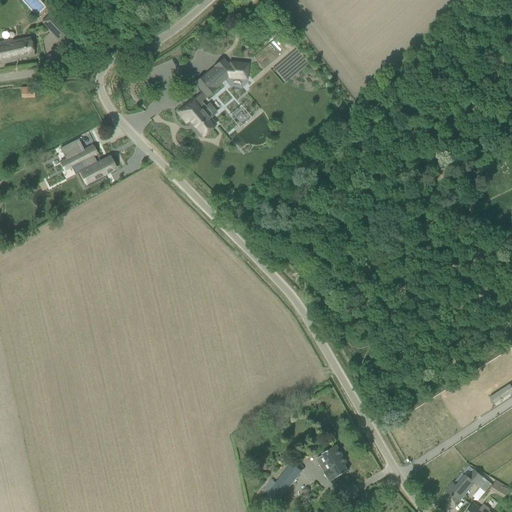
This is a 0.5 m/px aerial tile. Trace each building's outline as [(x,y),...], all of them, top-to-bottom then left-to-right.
[(68,32),(51,13),(42,22),(59,41),(68,32)] [(34,55),(32,45),(30,38),(12,41),(12,40),(0,42),(0,64),(17,61),(17,59),(34,55)] [(203,76),(195,83),(203,92),(207,97),(215,90),(214,88),(227,77),(246,78),(247,65),(230,64),(230,66),(228,66),(223,59),(214,66),(215,67),(204,77),(203,76)] [(34,97),(33,88),(21,88),(21,97),(34,97)] [(193,99),(178,112),(187,123),(188,122),(201,137),(215,125),(209,118),(203,110),(204,109),(197,100),(195,101),(194,100),(193,99)] [(75,140),(60,149),(65,159),(60,162),(65,171),(71,168),(83,162),(87,169),(80,173),(86,184),(116,169),(109,157),(97,163),(93,156),(97,154),(92,146),(84,150),(81,151),(75,140)] [(71,197),(67,207),(74,210),(78,200),(71,197)] [(0,230),(8,231),(11,219),(3,218),(2,221),(0,220),(0,230)] [(511,372),(511,354),(503,361),(511,372)] [(511,388),(510,385),(490,398),(494,405),(511,393),(511,388)] [(336,446),(334,447),(322,454),(331,469),(324,473),(329,482),(336,478),(348,471),(344,465),(346,463),(343,457),(336,446)] [(263,492),(277,503),(302,472),(292,464),(273,488),(268,484),(263,492)] [(469,465),(452,484),(446,491),(458,502),(475,483),(477,484),(483,477),(469,465)] [(488,511),(490,509),(483,505),(480,509),(473,503),(466,511),(488,511)]
